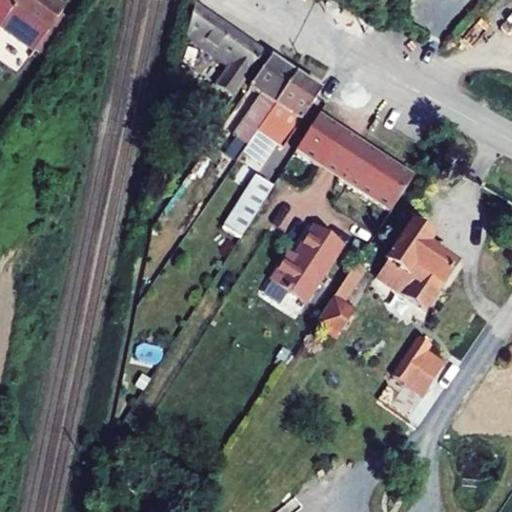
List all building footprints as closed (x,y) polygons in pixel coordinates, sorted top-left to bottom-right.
[(65,10),(51,0),(0,0),(0,24),(39,51),(63,13),(65,10)] [(214,87),(229,98),(261,53),(193,4),(185,40),(199,50),(204,43),(230,63),(214,87)] [(63,13),(39,51),(56,62),(80,24),(63,13)] [(259,95),(231,137),(245,146),(255,131),(293,74),(268,57),(248,87),(259,95)] [(255,131),(281,148),(319,91),(293,74),(255,131)] [(340,133),(315,117),(292,154),(317,169),(333,180),(384,212),(407,176),(356,143),(340,133)] [(221,227),(239,238),(270,188),(252,178),(221,227)] [(159,200),(148,194),(144,211),(149,214),(159,200)] [(427,240),(408,227),(373,279),(422,311),(451,267),(422,248),(427,240)] [(339,248),(308,228),(290,256),(286,253),(267,283),(303,305),(339,248)] [(351,312),(330,299),(313,326),(332,338),(334,340),(351,312)] [(429,344),(417,337),(391,377),(421,397),(442,365),(423,352),(429,344)]
